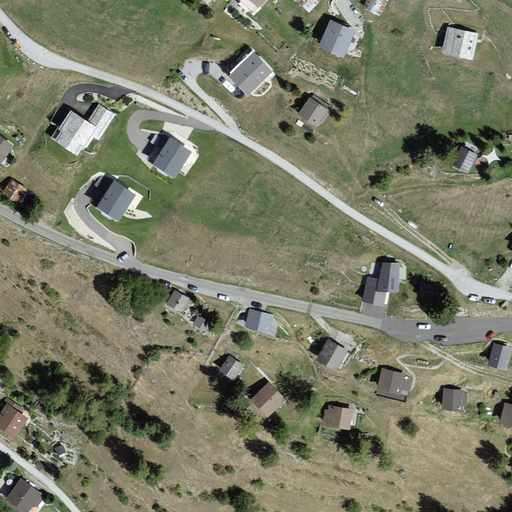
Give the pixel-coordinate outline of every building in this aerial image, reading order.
[(296,0),(310,12),(319,0),(296,0)] [(387,0),(365,0),(363,6),(381,16),(389,1),(387,0)] [(356,29),(330,18),(318,46),(344,57),(356,29)] [(479,33),(447,27),(443,52),(474,58),(479,33)] [(272,70),(254,52),(231,74),(250,93),(272,70)] [(309,97),(298,115),(319,128),(331,110),(309,97)] [(99,138),(114,113),(98,103),(88,119),(71,109),(60,127),(64,129),(57,140),(79,153),(85,144),(88,146),(94,136),(99,138)] [(0,162),(13,146),(0,135),(0,162)] [(154,160),(177,175),(192,150),(169,135),(154,160)] [(479,155),(460,146),(452,162),(470,172),(479,155)] [(28,189),(10,178),(1,192),(19,204),(28,189)] [(98,205),(121,219),(137,193),(114,179),(98,205)] [(378,257),(377,275),(369,273),(363,294),(383,299),(386,285),(398,286),(400,259),(378,257)] [(166,303),(184,311),(191,298),(173,289),(166,303)] [(274,314),(249,308),(245,328),(269,334),(274,314)] [(210,321),(197,315),(192,325),(206,331),(210,321)] [(336,370),(347,349),(327,339),(316,359),(336,370)] [(511,352),(511,345),(492,341),(486,365),(508,370),(511,352)] [(228,356),(219,371),(234,380),(243,366),(228,356)] [(405,374),(381,369),(377,389),(401,394),(405,374)] [(251,401),(268,417),(286,399),(269,383),(251,401)] [(444,389),(441,409),(463,411),(465,391),(444,389)] [(0,411),(0,426),(15,437),(28,418),(7,402),(0,411)] [(511,403),(506,403),(503,422),(511,423),(511,403)] [(324,409),(321,427),(351,431),(354,407),(328,405),(327,409),(324,409)] [(62,445),(54,448),(58,458),(66,455),(62,445)] [(7,499),(25,511),(29,511),(42,495),(21,479),(7,499)]
